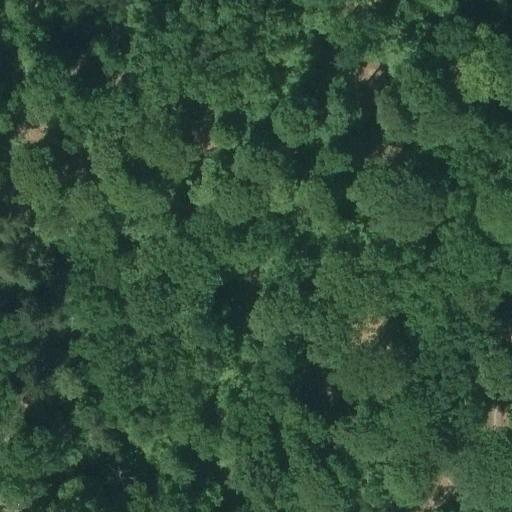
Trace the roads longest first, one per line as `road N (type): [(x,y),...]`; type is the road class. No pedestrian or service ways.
road 1 (track): [(182,511),(397,468),(511,472)]
road 2 (track): [(86,511),(0,330)]
